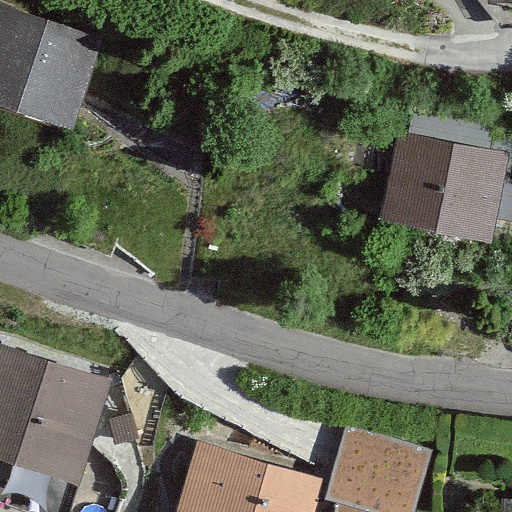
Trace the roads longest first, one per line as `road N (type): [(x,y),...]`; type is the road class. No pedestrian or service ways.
road 1 (residential): [(0,258),(397,379),(511,393)]
road 2 (residential): [(229,0),(405,47),(501,50)]
